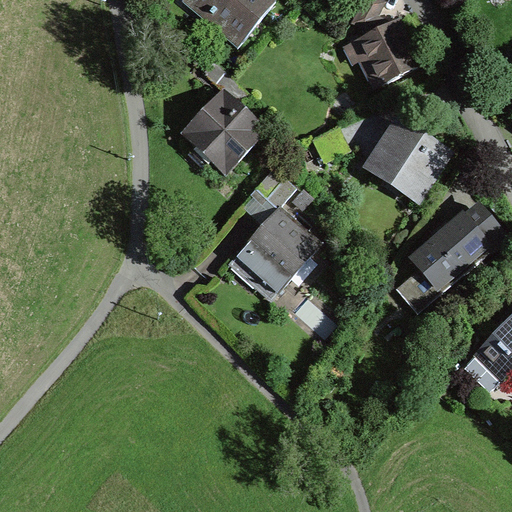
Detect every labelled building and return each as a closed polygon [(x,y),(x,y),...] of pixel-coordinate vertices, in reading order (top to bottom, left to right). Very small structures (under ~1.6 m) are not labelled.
[(238,49),(276,4),(271,0),(191,0),(224,28),(219,34),(238,49)] [(364,0),(353,20),(356,21),(354,23),(360,27),(366,38),(360,41),(382,86),(418,68),(395,23),(388,27),(374,19),(383,4),(376,0),(364,0)] [(240,108),(251,97),(214,62),(203,74),(223,93),(182,135),(196,148),(188,156),(205,171),(212,164),(225,176),(267,133),(240,108)] [(425,191),(449,156),(399,123),(371,165),(373,172),(381,178),(388,176),(393,170),(425,191)] [(313,141),(324,165),(351,152),(340,128),(313,141)] [(274,170),(256,191),(277,211),(278,211),(281,208),(297,190),(274,170)] [(278,211),(277,211),(229,266),(271,304),(323,245),(281,208),(278,211)] [(491,253),(505,241),(478,209),(465,220),(464,220),(449,233),(443,226),(434,234),(439,241),(414,262),(422,270),(436,288),(454,273),(459,279),(491,252),(491,253)] [(454,273),(436,288),(422,270),(408,282),(429,306),(436,306),(463,283),(459,279),(454,273)] [(511,318),(477,355),(503,380),(511,370),(511,318)]
